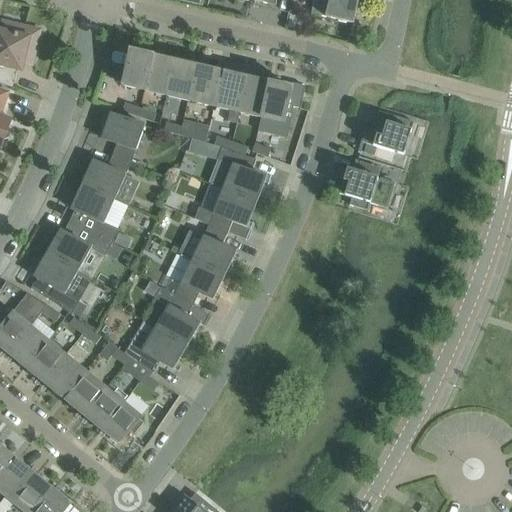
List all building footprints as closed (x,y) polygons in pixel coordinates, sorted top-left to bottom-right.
[(314,0),(311,15),(353,24),(358,0),(314,0)] [(0,84),(13,89),(17,70),(22,72),(25,57),(34,59),(41,31),(17,25),(15,34),(0,30),(0,84)] [(145,92),(152,56),(130,51),(126,69),(121,67),(117,82),(123,83),(122,86),(145,92)] [(166,97),(175,62),(152,56),(145,92),(166,97)] [(189,102),(197,67),(175,62),(166,97),(189,102)] [(222,72),(219,72),(197,67),(189,102),(214,108),(222,72)] [(247,78),(225,73),(222,72),(214,108),(230,111),(227,122),(237,124),(239,113),(247,78)] [(261,118),(270,83),(247,78),(239,113),(261,118)] [(293,84),(292,89),(270,83),(261,118),(258,132),(286,139),(293,108),(299,109),(304,87),(293,84)] [(0,149),(1,149),(4,141),(9,139),(11,133),(9,128),(10,125),(12,120),(0,116),(9,93),(0,90),(0,149)] [(138,118),(141,109),(125,104),(122,112),(138,118)] [(141,109),(138,118),(153,123),(156,115),(141,109)] [(376,148),(404,156),(414,124),(380,113),(378,121),(369,118),(361,143),(366,145),(376,148)] [(132,164),(138,146),(145,127),(110,115),(102,140),(116,145),(112,157),(132,164)] [(180,137),(182,128),(166,123),(164,132),(180,137)] [(205,144),(210,128),(200,125),(198,132),(182,128),(180,137),(205,144)] [(230,152),(233,143),(217,137),(214,146),(222,149),(230,152)] [(233,143),(230,152),(245,157),(248,148),(233,143)] [(271,150),(255,144),(252,153),(268,159),(271,150)] [(374,156),(376,148),(366,145),(364,153),(374,156)] [(245,157),(230,152),(222,149),(217,161),(220,162),(211,186),(224,191),(256,204),(266,179),(252,173),(257,161),(245,157)] [(115,201),(132,164),(112,157),(107,168),(93,162),(82,186),(115,201)] [(395,184),(353,171),(347,170),(340,195),(352,199),(350,206),(368,212),(370,204),(387,210),(395,184)] [(164,178),(161,184),(163,190),(170,193),(174,182),(164,178)] [(74,212),(69,223),(113,245),(119,231),(104,224),(115,201),(82,186),(71,210),(74,212)] [(247,228),(256,204),(224,191),(214,215),(199,208),(194,220),(209,227),(228,235),(233,223),(247,228)] [(60,231),(47,254),(78,272),(91,250),(105,258),(106,256),(114,260),(120,249),(113,245),(69,223),(63,233),(60,231)] [(222,246),(228,235),(209,227),(192,262),(225,277),(236,253),(222,246)] [(126,238),(118,235),(113,245),(121,248),(126,238)] [(37,279),(30,290),(41,296),(58,307),(71,316),(80,302),(66,294),(78,272),(47,254),(34,278),(37,279)] [(181,257),(171,279),(181,284),(175,296),(193,306),(195,302),(199,295),(213,301),(225,277),(192,262),(181,257)] [(155,299),(161,289),(150,283),(144,293),(155,299)] [(193,306),(175,296),(161,289),(155,299),(155,300),(169,308),(156,330),(187,348),(200,325),(187,317),(193,306)] [(0,326),(1,327),(0,328),(0,348),(8,356),(31,328),(42,314),(28,305),(33,298),(28,295),(13,313),(11,315),(7,312),(0,319),(0,326)] [(42,314),(47,307),(33,298),(28,305),(42,314)] [(47,307),(42,314),(56,323),(61,315),(47,307)] [(82,336),(88,328),(74,318),(69,326),(82,336)] [(187,348),(156,330),(143,323),(125,355),(136,363),(154,374),(160,363),(173,371),(187,348)] [(26,370),(48,342),(31,328),(8,356),(26,370)] [(88,328),(82,336),(96,345),(101,338),(88,328)] [(43,384),(66,356),(48,342),(26,370),(43,384)] [(125,366),(130,359),(117,349),(111,357),(125,366)] [(63,400),(86,373),(66,356),(43,384),(63,400)] [(125,366),(138,376),(144,369),(130,359),(125,366)] [(86,373),(63,400),(84,417),(106,389),(86,373)] [(159,385),(144,376),(140,384),(154,392),(159,385)] [(101,431),(124,403),(106,389),(84,417),(101,431)] [(124,403),(101,431),(119,446),(130,433),(135,436),(144,424),(140,420),(142,418),(124,403)] [(0,477),(15,459),(0,446),(0,477)] [(15,459),(0,477),(0,493),(13,504),(36,476),(15,459)] [(22,511),(34,511),(53,490),(36,476),(13,504),(22,511)] [(53,490),(34,511),(65,511),(71,505),(53,490)] [(217,511),(196,494),(191,501),(185,496),(171,511),(217,511)]
